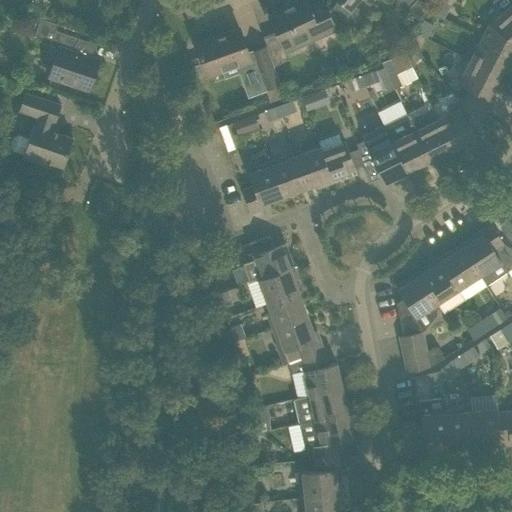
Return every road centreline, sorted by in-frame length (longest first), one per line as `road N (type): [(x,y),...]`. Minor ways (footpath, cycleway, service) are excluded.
road 1 (residential): [(358,288),(384,441),(397,468),(440,488),(492,484)]
road 2 (residential): [(358,288),(323,279),(302,216),(365,191),(394,200),(411,224)]
road 3 (residential): [(80,191),(149,0)]
road 4 (residential): [(511,149),(493,176),(411,224)]
